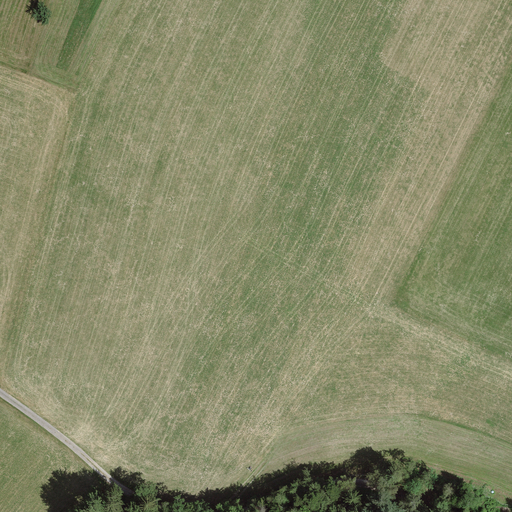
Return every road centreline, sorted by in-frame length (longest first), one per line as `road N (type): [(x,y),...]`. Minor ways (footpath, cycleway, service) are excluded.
road 1 (track): [(240,511),(310,478),(367,476),(401,496),(408,511)]
road 2 (track): [(101,472),(0,389)]
